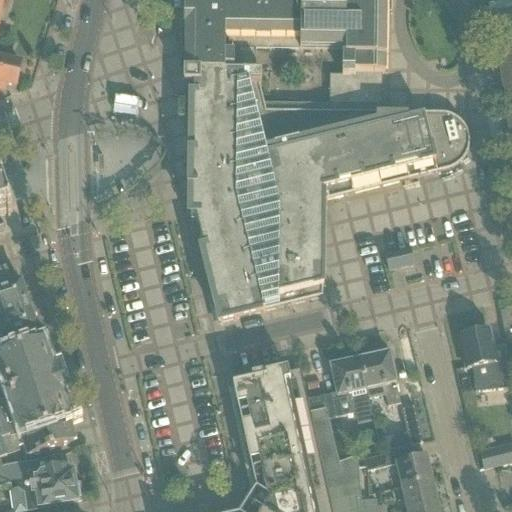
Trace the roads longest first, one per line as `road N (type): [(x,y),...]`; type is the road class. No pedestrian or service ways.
road 1 (residential): [(467,511),(417,299)]
road 2 (residential): [(222,346),(417,299)]
road 3 (tertiary): [(71,101),(62,144),(64,229),(73,242)]
road 4 (tertiary): [(73,242),(80,225),(71,101)]
road 5 (tertiary): [(99,378),(73,242)]
road 6 (tertiary): [(130,511),(99,378)]
road 7 (unclassified): [(99,378),(222,346)]
